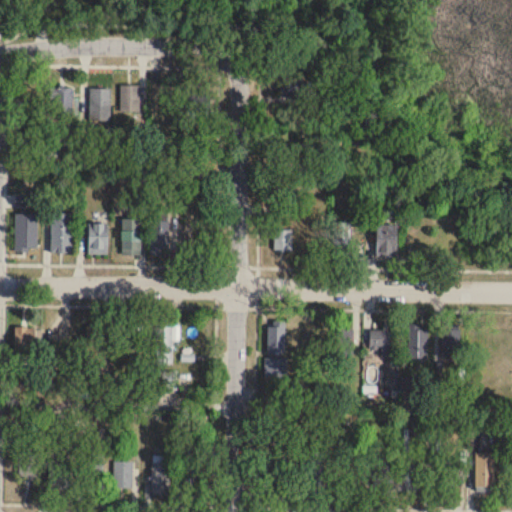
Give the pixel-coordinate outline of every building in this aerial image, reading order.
[(300,117),(300,78),(282,78),(282,117),(300,117)] [(140,85),(121,85),(120,112),(139,112),(140,85)] [(51,116),(75,116),(75,88),(51,88),(51,116)] [(90,88),(90,122),(111,122),(111,88),(90,88)] [(211,88),(186,88),(186,109),(211,109),(211,88)] [(52,252),(72,252),(72,212),(52,212),(52,252)] [(37,214),(15,214),(15,250),(37,250),(37,214)] [(141,218),(122,218),(122,255),(141,255),(141,218)] [(168,220),(150,220),(150,254),(168,254),(168,220)] [(350,256),(350,222),(333,222),(333,256),(350,256)] [(107,223),(89,223),(89,254),(107,254),(107,223)] [(377,257),(396,257),(396,225),(377,225),(377,257)] [(292,250),(292,229),(274,229),(274,250),(292,250)] [(284,322),(267,322),(267,353),(284,353),(284,322)] [(105,326),(86,326),(86,363),(105,363),(105,326)] [(172,326),(156,326),(156,364),(172,364),(172,326)] [(428,326),(409,326),(409,359),(428,359),(428,326)] [(459,361),(459,326),(442,326),(442,361),(459,361)] [(34,327),(15,327),(15,352),(34,352),(34,327)] [(353,357),(353,328),(333,328),(333,357),(353,357)] [(393,347),(393,330),(370,330),(370,347),(393,347)] [(265,376),(286,376),(286,359),(266,358),(265,376)] [(159,390),(177,390),(177,371),(159,371),(159,390)] [(103,490),(103,451),(83,451),(83,490),(103,490)] [(493,490),(493,452),(476,452),(476,490),(493,490)] [(20,476),(37,476),(37,454),(20,454),(20,476)] [(393,454),(373,454),(373,488),(393,488),(393,454)] [(163,455),(152,455),(152,490),(169,490),(169,462),(163,462),(163,455)] [(417,490),(417,455),(399,455),(399,490),(417,490)] [(286,458),(265,458),(265,495),(286,495),(286,458)] [(49,492),(70,492),(70,460),(49,460),(49,492)] [(133,461),(113,461),(113,487),(133,487),(133,461)]
